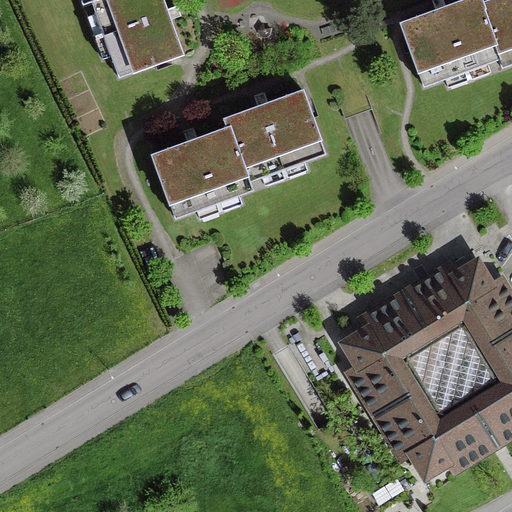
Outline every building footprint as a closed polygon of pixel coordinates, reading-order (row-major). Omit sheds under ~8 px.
[(159,0),(96,0),(90,3),(117,78),(180,56),(159,0)] [(478,0),(468,0),(400,25),(422,87),(497,60),(480,5),(478,0)] [(511,64),(511,0),(494,0),(480,5),(497,60),(500,69),(511,64)] [(300,92),(223,120),(226,129),(247,182),(323,155),(300,92)] [(226,129),(151,156),(173,219),(251,191),(247,182),(226,129)] [(347,354),(417,468),(433,472),(511,423),(511,322),(481,272),(465,268),(351,338),(347,354)]
